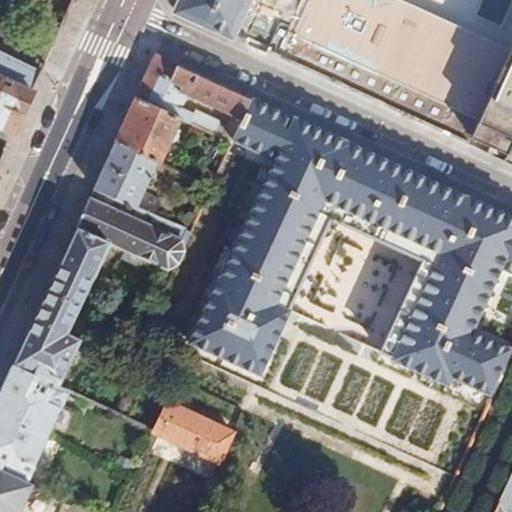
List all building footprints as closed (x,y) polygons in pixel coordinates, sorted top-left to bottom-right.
[(511,0),(179,0),(175,10),(231,36),(247,0),(511,0),(511,47),(468,145),(511,165),(511,0)] [(269,46),(279,23),(272,20),(268,26),(255,21),(247,35),(269,46)] [(230,143),(240,120),(249,99),(196,74),(155,55),(135,99),(179,119),(183,121),(230,143)] [(27,105),(40,76),(0,56),(0,132),(12,138),(27,105)] [(179,119),(135,99),(125,122),(115,143),(156,163),(158,164),(168,143),(176,142),(181,132),(174,129),(179,119)] [(263,155),(178,345),(368,437),(454,479),(511,352),(511,217),(249,99),(230,143),(263,155)] [(106,162),(94,189),(133,208),(143,213),(152,196),(142,191),(156,163),(115,143),(106,162)] [(74,232),(105,249),(164,276),(173,272),(180,255),(175,247),(183,231),(177,228),(143,213),(133,208),(94,189),(74,232)] [(189,234),(197,217),(189,214),(182,218),(177,228),(183,231),(189,234)] [(105,249),(74,232),(1,391),(0,393),(0,511),(92,511),(30,481),(68,397),(57,392),(59,388),(79,345),(64,339),(105,249)] [(157,433),(156,435),(223,465),(246,413),(226,403),(217,424),(173,404),(170,403),(157,433)] [(511,511),(511,479),(497,511),(511,511)]
